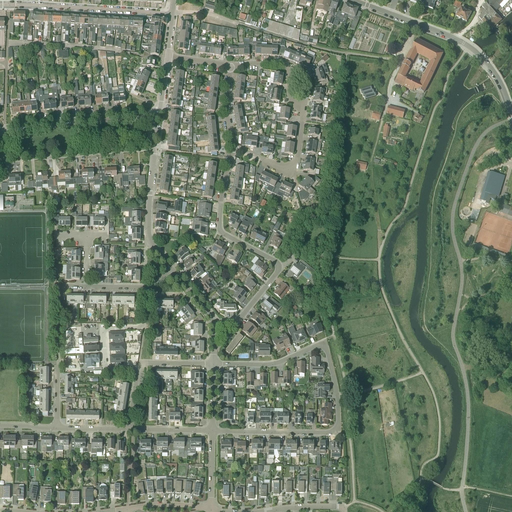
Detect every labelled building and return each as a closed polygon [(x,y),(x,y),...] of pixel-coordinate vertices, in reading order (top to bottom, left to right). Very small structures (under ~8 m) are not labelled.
[(319,0),(319,1),(316,10),(327,13),(327,11),(328,8),(329,5),(326,3),(327,0),(319,0)] [(332,0),(329,8),(332,9),(329,16),(333,17),(339,2),(332,0)] [(439,2),(439,0),(420,0),(420,1),(424,3),(425,2),(426,2),(424,6),(434,10),(433,9),(435,5),(431,4),(433,0),(436,2),(436,1),(439,2)] [(503,0),(490,0),(487,4),(486,4),(482,7),(483,8),(480,11),(483,14),(479,18),(490,31),(502,21),(494,11),(503,0)] [(214,11),(215,5),(206,2),(205,8),(214,11)] [(333,25),(336,26),(337,26),(339,22),(344,24),(345,24),(351,7),(344,4),(340,15),(337,14),(335,19),(333,25)] [(345,24),(348,15),(354,17),(357,9),(351,7),(345,24)] [(461,8),(457,17),(467,22),(471,14),(461,8)] [(13,18),(13,20),(9,20),(9,34),(13,34),(13,24),(14,23),(19,23),(19,13),(13,13),(13,17),(13,18)] [(23,35),(18,35),(18,37),(18,41),(27,41),(27,37),(28,23),(25,22),(25,17),(25,13),(19,13),(19,23),(24,24),(24,33),(23,33),(23,35)] [(245,24),(255,27),(256,23),(252,22),(253,17),(247,16),(245,24)] [(180,28),(189,29),(191,18),(185,17),(184,23),(182,23),(182,22),(181,22),(180,28)] [(359,19),(354,17),(353,20),(350,29),(354,30),(359,19)] [(269,21),(269,23),(268,27),(266,31),(298,41),(300,31),(269,21)] [(316,45),(318,37),(313,36),(313,38),(309,37),(308,43),(316,45)] [(204,54),(205,43),(206,41),(205,41),(205,38),(199,37),(199,39),(199,41),(198,41),(197,43),(196,49),(199,50),(198,53),(204,54)] [(249,43),(244,42),(243,42),(243,43),(243,48),(244,56),(249,56),(249,51),(252,51),(252,45),(252,43),(252,40),(249,40),(249,43)] [(443,53),(438,51),(433,48),(428,45),(423,42),(417,40),(412,50),(405,62),(404,65),(396,80),(395,82),(404,87),(412,91),(414,91),(415,88),(419,91),(424,93),(443,53)] [(261,55),(261,47),(261,43),(252,43),(252,45),(252,51),(255,52),(255,55),(261,55)] [(220,54),(224,54),(224,47),(224,45),(216,44),(216,47),(215,56),(220,56),(220,54)] [(277,54),(280,54),(280,53),(281,44),(272,44),(272,47),(271,56),(277,56),(277,54)] [(233,57),(232,48),(232,46),(227,46),(227,47),(224,47),(224,54),(227,54),(227,57),(233,57)] [(152,59),(153,56),(159,56),(159,52),(147,50),(147,52),(144,52),(144,54),(143,57),(152,59)] [(287,60),(291,52),(286,50),(284,55),(282,58),(287,60)] [(289,63),(292,64),(296,54),(291,52),(287,60),(290,61),(289,63)] [(296,54),(292,64),(294,65),(295,63),(297,64),(301,56),(296,54)] [(307,54),(306,58),(302,66),(308,68),(309,65),(312,66),(315,57),(307,54)] [(302,66),(306,58),(301,56),(297,64),(297,66),(299,67),(300,65),(302,66)] [(155,60),(152,60),(148,59),(142,58),(141,62),(144,62),(144,66),(140,65),(140,68),(144,69),(145,69),(145,66),(147,66),(154,67),(155,60)] [(328,73),(327,70),(325,65),(316,68),(317,70),(312,72),(314,78),(322,75),(328,73)] [(140,68),(138,73),(137,75),(141,77),(147,79),(150,74),(146,72),(144,71),(144,69),(140,68)] [(147,79),(141,77),(137,75),(135,80),(139,82),(145,85),(147,79)] [(316,84),(321,82),(322,85),(328,82),(326,77),(323,78),(322,75),(314,78),(316,84)] [(106,92),(101,93),(102,104),(108,103),(108,99),(107,95),(110,95),(109,85),(108,78),(105,78),(105,82),(106,92)] [(282,80),(274,79),(270,78),(270,84),(266,83),(266,86),(270,87),(276,87),(277,85),(281,86),(282,80)] [(145,85),(139,82),(135,80),(133,86),(143,90),(145,85)] [(83,94),(78,95),(77,81),(74,82),(74,88),(75,93),(75,100),(78,99),(79,107),(85,106),(84,95),(83,94)] [(112,95),(113,103),(119,102),(119,96),(118,95),(118,91),(112,91),(112,89),(111,84),(109,85),(110,95),(112,95)] [(133,86),(130,94),(137,96),(138,94),(141,95),(143,90),(133,86)] [(276,90),(276,87),(270,87),(269,89),(272,90),(272,95),(280,96),(281,91),(276,90)] [(321,87),(320,90),(314,90),(313,96),(323,97),(323,94),(326,94),(327,88),(321,87)] [(362,89),(364,100),(375,97),(373,87),(362,89)] [(56,109),(56,105),(56,103),(58,103),(57,95),(57,90),(56,88),(51,89),(52,96),(48,96),(50,110),(56,109)] [(92,91),(89,91),(87,93),(87,94),(87,95),(84,95),(85,106),(91,105),(91,101),(90,100),(93,100),(93,97),(92,91)] [(39,103),(43,102),(44,110),(50,110),(48,96),(42,96),(42,92),(38,92),(39,96),(39,103)] [(280,96),(272,95),(267,95),(266,103),(274,104),(274,101),(279,102),(280,96)] [(318,105),(324,106),(325,102),(327,102),(328,97),(323,97),(313,96),(313,101),(319,102),(318,105)] [(182,110),(183,102),(172,100),(171,106),(174,107),(174,109),(182,110)] [(276,108),(276,113),(289,115),(290,109),(285,109),(285,106),(274,104),(273,107),(276,108)] [(312,107),(311,113),(320,114),(321,111),(324,112),(324,106),(318,105),(318,108),(312,107)] [(372,119),(379,121),(381,114),(373,112),(372,119)] [(289,115),(276,113),(274,121),(277,122),(283,123),(283,120),(288,120),(289,115)] [(322,124),(323,118),(323,115),(320,114),(311,113),(310,119),(316,120),(316,123),(322,124)] [(413,121),(420,124),(423,117),(420,116),(419,116),(416,114),(415,117),(414,116),(413,117),(414,118),(413,121)] [(248,132),(247,123),(236,125),(237,131),(240,130),(240,133),(248,132)] [(292,124),(286,123),(285,126),(284,131),(287,131),(296,133),(296,127),(292,127),(292,124)] [(318,134),(318,130),(309,129),(308,135),(314,136),(313,139),(320,140),(321,134),(318,134)] [(296,133),(287,131),(286,137),(284,137),(283,140),(290,140),(290,138),(295,138),(296,133)] [(250,147),(252,138),(246,137),(247,135),(244,134),(243,141),(246,141),(245,146),(250,147)] [(259,143),(260,137),(257,136),(257,139),(252,138),(250,147),(256,148),(257,143),(259,143)] [(269,138),(260,137),(259,143),(262,143),(261,153),(266,154),(268,143),(269,138)] [(306,147),(320,149),(321,143),(322,143),(322,140),(320,140),(313,139),(313,142),(307,141),(306,147)] [(169,150),(177,151),(178,152),(179,148),(180,142),(175,142),(168,140),(167,146),(170,147),(169,150)] [(289,143),(290,140),(283,140),(283,142),(285,143),(285,148),(293,149),(294,144),(289,143)] [(275,150),(276,144),(268,143),(266,154),(272,155),(273,150),(275,150)] [(217,156),(217,152),(218,152),(217,146),(209,147),(209,148),(207,148),(207,153),(211,153),(211,156),(217,156)] [(319,151),(320,149),(306,147),(305,153),(312,154),(311,157),(317,157),(318,152),(319,151)] [(293,155),(293,149),(285,148),(284,154),(282,153),(281,156),(287,157),(288,154),(293,155)] [(305,159),(304,165),(313,166),(314,163),(317,163),(317,157),(311,157),(311,160),(305,159)] [(367,165),(357,162),(355,169),(365,171),(367,165)] [(313,166),(304,165),(303,170),(309,171),(309,174),(315,175),(316,169),(313,169),(313,166)] [(139,186),(145,185),(145,176),(140,177),(139,167),(133,168),(134,179),(134,181),(139,181),(139,186)] [(124,174),(122,174),(122,186),(129,186),(129,182),(134,181),(134,179),(133,168),(127,168),(128,174),(124,174)] [(110,169),(104,170),(104,173),(104,175),(99,175),(99,186),(100,188),(102,188),(102,182),(108,181),(107,177),(110,177),(110,169)] [(122,188),(122,186),(122,174),(117,175),(117,173),(116,173),(116,169),(110,169),(110,177),(113,176),(114,182),(116,182),(119,182),(119,185),(119,188),(122,188)] [(82,178),(76,179),(77,189),(79,189),(79,185),(88,184),(87,171),(81,171),(82,178)] [(94,184),(94,186),(99,186),(99,175),(93,175),(93,171),(87,171),(88,184),(94,184)] [(64,172),(58,173),(59,178),(53,178),(53,179),(53,191),(56,191),(56,183),(65,183),(64,172)] [(70,179),(70,176),(70,172),(64,172),(65,183),(65,189),(68,188),(69,188),(69,185),(74,185),(74,190),(77,189),(76,179),(70,179)] [(256,174),(255,181),(258,182),(259,180),(264,183),(268,175),(263,172),(260,177),(256,174)] [(485,206),(486,202),(488,198),(495,200),(496,196),(498,197),(504,177),(488,172),(480,200),(477,199),(475,203),(485,206)] [(42,187),(42,185),(41,174),(35,174),(36,178),(36,181),(32,181),(32,188),(42,187)] [(266,190),(266,191),(273,177),(268,175),(264,183),(262,185),(267,188),(266,190)] [(271,193),(274,194),(278,185),(276,184),(278,180),(273,177),(266,191),(271,193)] [(314,187),(318,183),(313,179),(311,181),(307,177),(303,182),(310,188),(312,185),(314,187)] [(282,198),(284,192),(288,184),(283,182),(281,187),(278,185),(274,194),(282,198)] [(310,188),(303,182),(299,186),(303,190),(301,192),(298,193),(301,201),(305,200),(309,195),(313,195),(315,192),(310,188)] [(293,187),(288,184),(284,192),(289,195),(288,197),(291,198),(293,192),(291,191),(293,187)] [(238,196),(230,195),(230,201),(232,201),(232,205),(242,206),(243,197),(238,196)] [(0,208),(2,209),(2,208),(13,207),(13,198),(5,198),(5,204),(4,204),(3,204),(2,204),(2,198),(0,198),(0,208)] [(207,205),(208,202),(200,201),(200,204),(201,205),(201,209),(199,209),(198,217),(209,218),(210,210),(209,210),(210,205),(207,205)] [(187,203),(186,203),(175,202),(174,209),(166,208),(167,205),(158,204),(157,210),(171,212),(176,213),(185,214),(186,207),(187,203)] [(511,208),(499,203),(496,211),(511,216),(511,208)] [(137,213),(138,209),(122,207),(122,212),(128,212),(128,218),(140,218),(140,213),(137,213)] [(54,214),(54,223),(54,226),(64,227),(64,218),(64,214),(54,214)] [(170,222),(168,222),(168,216),(156,214),(155,220),(161,221),(161,224),(165,225),(169,225),(170,222)] [(241,221),(243,218),(242,217),(241,216),(240,216),(239,218),(231,214),(228,218),(230,219),(228,223),(232,225),(230,227),(236,230),(241,221)] [(87,217),(87,219),(81,218),(81,227),(87,227),(87,224),(90,224),(90,215),(87,215),(87,217)] [(93,227),(98,227),(99,219),(93,219),(93,218),(93,215),(90,215),(90,224),(93,224),(93,227)] [(99,219),(98,227),(104,227),(104,220),(108,220),(109,215),(99,215),(99,219)] [(249,232),(254,224),(256,219),(253,217),(251,220),(244,216),(241,221),(243,222),(238,232),(244,235),(246,230),(249,232)] [(137,227),(137,224),(140,224),(140,218),(128,218),(125,218),(125,227),(131,227),(137,227)] [(205,231),(206,229),(207,229),(208,224),(203,223),(203,220),(194,219),(192,234),(193,235),(193,236),(197,236),(197,235),(206,236),(207,232),(205,231)] [(160,233),(166,234),(167,231),(164,231),(165,225),(161,224),(155,223),(154,229),(160,230),(160,233)] [(251,235),(250,238),(257,242),(258,241),(263,244),(268,235),(261,232),(260,234),(256,232),(258,227),(254,225),(251,231),(253,232),(251,235)] [(132,230),(132,235),(140,235),(140,230),(137,230),(137,227),(131,227),(131,230),(132,230)] [(284,239),(275,234),(271,242),(272,243),(270,246),(277,249),(281,241),(282,242),(284,239)] [(216,266),(219,269),(225,258),(222,256),(227,248),(221,245),(222,243),(218,241),(216,245),(215,245),(212,249),(216,251),(215,253),(218,254),(216,258),(217,265),(216,266)] [(109,249),(109,246),(95,246),(98,246),(98,249),(95,249),(94,255),(108,255),(108,249),(109,249)] [(184,248),(176,254),(175,255),(177,259),(178,258),(179,260),(178,260),(178,261),(180,259),(182,261),(189,255),(188,253),(184,248)] [(77,249),(68,249),(66,249),(66,252),(71,252),(71,257),(80,257),(80,252),(77,252),(77,249)] [(131,254),(131,259),(140,260),(140,254),(137,254),(137,251),(128,251),(128,254),(131,254)] [(230,252),(227,259),(237,264),(241,255),(235,251),(233,254),(230,252)] [(94,255),(94,260),(97,260),(97,263),(108,263),(108,255),(94,255)] [(193,264),(194,262),(196,264),(201,261),(199,258),(196,261),(192,256),(182,264),(186,269),(193,264)] [(80,257),(71,257),(68,257),(68,263),(66,263),(66,266),(77,266),(77,263),(80,263),(80,257)] [(140,260),(131,259),(126,259),(126,265),(128,265),(128,268),(137,268),(137,265),(140,265),(140,260)] [(261,279),(264,275),(266,272),(265,271),(268,268),(258,260),(254,265),(257,267),(253,272),(261,279)] [(296,278),(305,268),(311,273),(314,271),(307,265),(302,261),(300,263),(299,263),(296,266),(294,265),(285,276),(287,278),(286,280),(287,282),(289,280),(290,280),(292,277),(292,278),(293,276),(296,278)] [(94,272),(103,272),(108,272),(108,263),(97,263),(97,266),(94,266),(94,272)] [(63,274),(68,274),(79,275),(80,269),(77,269),(77,266),(66,266),(63,266),(63,274)] [(189,273),(193,278),(196,277),(197,279),(204,273),(199,266),(196,268),(189,273)] [(127,276),(131,277),(139,277),(140,271),(137,271),(137,268),(128,268),(127,276)] [(213,281),(213,280),(208,274),(201,280),(203,283),(200,285),(204,291),(206,295),(214,289),(210,284),(213,281)] [(257,282),(250,277),(245,282),(246,283),(244,286),(251,292),(256,286),(252,283),(254,281),(257,283),(257,282)] [(281,299),(288,290),(290,292),(294,289),(286,283),(284,285),(282,284),(274,294),(281,299)] [(243,297),(246,294),(237,286),(233,290),(236,293),(233,298),(241,304),(245,299),(243,297)] [(72,304),(72,295),(67,295),(66,302),(63,302),(63,304),(72,304)] [(78,304),(86,304),(86,302),(83,302),(83,296),(78,296),(78,304)] [(95,309),(95,304),(95,296),(89,296),(89,302),(86,302),(86,304),(86,309),(95,309)] [(106,296),(100,296),(100,304),(109,305),(109,302),(106,302),(106,296)] [(112,302),(109,302),(109,305),(117,305),(118,296),(112,296),(112,302)] [(134,303),(134,296),(129,296),(128,305),(137,305),(137,303),(134,303)] [(261,311),(264,313),(266,311),(268,313),(272,308),(276,311),(280,306),(271,298),(267,303),(265,302),(261,307),(263,309),(261,311)] [(153,309),(162,309),(162,300),(156,300),(156,307),(153,306),(153,309)] [(168,300),(167,309),(173,309),(173,306),(176,306),(176,304),(173,304),(173,300),(168,300)] [(234,306),(226,306),(226,303),(217,302),(216,307),(219,308),(219,311),(226,311),(226,312),(234,312),(234,306)] [(184,316),(190,310),(187,306),(184,308),(180,303),(176,310),(178,313),(180,311),(184,316)] [(293,313),(297,309),(299,307),(296,304),(290,309),(293,313)] [(190,310),(184,316),(181,318),(186,325),(193,319),(192,317),(194,315),(190,310)] [(251,319),(260,326),(266,318),(259,313),(258,315),(255,313),(251,319)] [(198,322),(192,322),(192,325),(190,325),(190,331),(193,331),(202,331),(202,325),(198,325),(198,322)] [(248,323),(241,330),(250,337),(256,330),(248,323)] [(309,336),(312,335),(313,337),(315,336),(322,332),(321,329),(322,328),(320,324),(311,328),(311,327),(306,330),(309,336)] [(288,330),(289,332),(290,335),(293,334),(294,335),(298,343),(306,339),(302,331),(296,334),(293,327),(288,330)] [(190,339),(199,339),(199,336),(202,336),(202,331),(193,331),(190,331),(190,336),(190,339)] [(109,340),(125,339),(124,332),(109,332),(109,340)] [(229,355),(229,356),(243,338),(238,334),(224,352),(225,351),(229,355)] [(291,346),(285,335),(281,337),(282,339),(278,341),(277,339),(272,341),(278,352),(284,350),(283,348),(286,347),(287,348),(291,346)] [(192,348),(195,348),(203,348),(203,342),(199,342),(199,339),(190,339),(190,342),(192,342),(192,348)] [(125,352),(125,343),(110,344),(110,353),(125,352)] [(152,347),(152,349),(155,349),(155,356),(161,356),(161,347),(160,347),(160,345),(156,345),(156,347),(152,347)] [(265,345),(255,345),(255,352),(258,352),(258,356),(262,356),(262,355),(269,355),(269,346),(265,346),(265,345)] [(172,347),(172,356),(177,356),(178,350),(181,350),(181,348),(172,347)] [(99,355),(85,356),(85,365),(99,364),(99,355)] [(126,363),(125,355),(110,355),(110,363),(126,363)] [(312,358),(312,365),(311,365),(311,373),(317,373),(317,376),(322,377),(323,377),(323,374),(324,374),(324,365),(319,365),(319,358),(310,358),(312,358)] [(299,374),(304,374),(304,362),(297,362),(297,370),(294,370),(294,376),(299,377),(299,374)] [(40,365),(40,374),(48,374),(48,368),(42,368),(42,365),(40,365)] [(161,383),(161,380),(161,371),(155,371),(155,374),(152,374),(152,383),(161,383)] [(172,371),(172,380),(180,380),(180,378),(177,378),(177,371),(172,371)] [(200,371),(191,371),(191,380),(194,380),(203,380),(203,374),(200,374),(200,371)] [(223,380),(232,381),(235,381),(236,372),(228,372),(228,375),(223,375),(223,380)] [(280,378),(280,385),(290,385),(290,372),(283,372),(283,378),(280,378)] [(271,384),(280,385),(280,378),(277,378),(277,373),(271,373),(271,384)] [(247,387),(256,387),(257,380),(254,380),(254,374),(247,374),(247,387)] [(259,374),(259,380),(257,380),(256,387),(256,389),(259,389),(260,386),(266,386),(266,374),(259,374)] [(74,375),(71,375),(71,378),(65,378),(65,383),(73,383),(74,375)] [(48,379),(40,379),(40,388),(42,388),(42,385),(48,385),(48,379)] [(191,385),(188,385),(188,388),(200,388),(200,385),(203,385),(203,380),(194,380),(191,380),(191,385)] [(228,386),(228,389),(235,389),(235,386),(232,386),(232,381),(223,380),(223,386),(228,386)] [(121,381),(119,389),(128,390),(129,385),(122,384),(123,381),(121,381)] [(314,391),(314,399),(326,399),(326,392),(329,392),(329,386),(324,386),(324,382),(317,383),(317,391),(314,391)] [(39,397),(48,397),(48,391),(42,391),(42,388),(40,388),(39,397)] [(200,388),(188,388),(190,393),(190,397),(194,397),(203,397),(203,391),(200,391),(200,388)] [(71,395),(71,398),(73,398),(73,389),(65,389),(65,394),(71,395)] [(235,389),(228,389),(228,393),(223,393),(223,398),(232,398),(232,393),(235,393),(235,389)] [(157,396),(155,396),(155,399),(149,399),(149,405),(157,405),(157,396)] [(190,397),(194,397),(194,402),(190,402),(190,405),(199,405),(199,402),(203,402),(203,397),(194,397),(190,397)] [(235,398),(232,398),(223,398),(223,403),(228,403),(228,407),(235,407),(235,398)] [(324,410),(320,410),(320,425),(328,425),(328,420),(331,420),(331,404),(324,404),(324,410)] [(124,412),(125,407),(117,405),(115,414),(123,415),(124,412)] [(194,414),(202,414),(202,408),(199,408),(199,405),(190,405),(190,408),(194,408),(194,414)] [(48,413),(48,408),(39,407),(39,416),(41,416),(41,413),(48,413)] [(223,416),(235,416),(235,407),(228,407),(228,410),(223,410),(223,416)] [(169,422),(174,422),(174,409),(168,409),(166,409),(166,420),(169,420),(169,422)] [(183,419),(183,414),(183,410),(180,410),(180,409),(174,409),(174,422),(180,422),(180,419),(183,419)] [(253,424),(253,414),(250,414),(250,412),(247,412),(248,409),(244,409),(244,418),(247,418),(247,424),(253,424)] [(265,424),(265,409),(259,409),(259,412),(256,412),(256,418),(259,419),(259,424),(265,424)] [(274,409),(265,409),(265,424),(271,424),(271,419),(274,419),(274,409)] [(283,409),(274,409),(274,419),(277,419),(277,424),(282,424),(283,409)] [(284,409),(283,409),(282,424),(288,424),(288,419),(291,419),(291,412),(288,412),(284,409)] [(312,425),(312,419),(315,419),(315,410),(309,410),(308,410),(307,411),(306,412),(306,413),(306,415),(306,425),(312,425)] [(297,413),(291,412),(291,419),(294,419),(294,424),(300,425),(301,415),(297,415),(297,413)] [(202,414),(194,414),(190,414),(190,419),(190,422),(199,423),(199,420),(202,420),(202,414)] [(157,416),(149,416),(148,421),(155,421),(155,424),(157,425),(157,416)] [(235,425),(235,416),(223,416),(223,421),(228,421),(227,424),(235,425)] [(0,442),(0,449),(4,449),(4,447),(9,447),(9,437),(3,437),(3,442),(0,442)] [(9,437),(9,447),(15,447),(15,449),(18,449),(18,443),(15,443),(15,437),(9,437)] [(18,443),(18,449),(22,449),(22,447),(27,447),(27,437),(22,437),(21,443),(18,443)] [(33,437),(27,437),(27,447),(33,447),(33,449),(36,449),(36,443),(33,443),(33,437)] [(37,442),(37,451),(41,451),(41,452),(46,453),(46,446),(46,438),(41,437),(41,442),(37,442)] [(46,438),(46,446),(51,446),(51,451),(54,451),(55,442),(51,442),(52,438),(46,438)] [(63,451),(63,447),(63,438),(58,438),(57,443),(55,442),(54,451),(57,451),(57,450),(63,451)] [(71,454),(71,447),(71,445),(68,445),(68,438),(63,438),(63,447),(68,447),(68,459),(71,459),(71,454)] [(153,453),(162,453),(162,439),(157,439),(156,446),(154,446),(153,453)] [(162,439),(162,453),(167,454),(167,452),(170,452),(170,444),(167,444),(167,439),(162,439)] [(173,444),(170,444),(170,452),(173,452),(173,448),(179,448),(179,440),(173,439),(173,444)] [(71,445),(71,447),(71,454),(74,454),(75,449),(80,449),(80,440),(74,440),(74,445),(71,445)] [(88,453),(88,448),(88,445),(85,445),(85,440),(80,440),(80,449),(82,449),(82,452),(88,452),(88,453)] [(88,445),(88,448),(88,453),(91,453),(91,454),(96,454),(96,453),(97,440),(91,440),(91,445),(88,445)] [(102,445),(102,440),(97,440),(96,453),(102,453),(102,448),(105,448),(105,445),(102,445)] [(117,452),(117,446),(114,446),(114,441),(108,440),(108,445),(107,445),(106,449),(107,449),(107,450),(111,450),(111,452),(117,452)] [(145,441),(144,441),(144,440),(141,440),(141,441),(140,441),(140,446),(137,446),(137,453),(140,453),(145,454),(145,441)] [(151,441),(149,441),(149,440),(147,440),(147,441),(145,441),(145,454),(150,454),(150,453),(153,453),(154,446),(151,446),(151,441)] [(179,448),(178,458),(187,458),(187,454),(187,444),(184,444),(184,440),(179,440),(179,448)] [(190,445),(187,444),(187,454),(195,454),(195,449),(195,440),(190,440),(190,445)] [(201,449),(201,452),(204,452),(204,445),(201,445),(201,440),(195,440),(195,449),(201,449)] [(231,440),(224,440),(221,440),(221,452),(227,452),(227,455),(232,455),(232,450),(230,450),(230,449),(231,449),(231,440)] [(245,452),(245,443),(240,443),(240,442),(238,442),(238,440),(233,440),(233,447),(237,447),(237,453),(243,453),(243,452),(245,452)] [(248,454),(257,454),(257,450),(257,441),(251,441),(251,447),(248,447),(248,454)] [(259,454),(262,453),(265,453),(265,447),(262,447),(263,441),(257,441),(257,450),(259,450),(259,454)] [(268,454),(268,456),(274,456),(274,451),(274,441),(268,441),(268,447),(265,447),(265,453),(268,454)] [(274,441),(274,451),(277,451),(279,457),(282,457),(282,447),(279,447),(280,441),(274,441)] [(291,454),(291,451),(291,441),(285,441),(285,447),(282,447),(282,457),(285,457),(285,454),(291,454)] [(291,441),(291,451),(291,454),(296,454),(296,456),(299,456),(299,454),(299,448),(296,448),(297,441),(291,441)] [(299,448),(299,454),(302,454),(302,451),(308,451),(308,441),(302,441),(302,448),(299,448)] [(316,457),(316,454),(316,448),(313,448),(314,442),(308,441),(308,451),(308,454),(311,454),(311,455),(312,455),(312,456),(312,457),(316,457)] [(316,448),(316,454),(316,457),(319,457),(319,454),(325,455),(325,451),(325,442),(319,442),(319,448),(316,448)] [(331,454),(340,454),(340,442),(331,442),(331,454)] [(120,452),(120,455),(126,455),(126,448),(123,448),(123,443),(117,443),(117,446),(117,452),(120,452)] [(332,475),(332,478),(332,491),(335,492),(335,496),(341,496),(341,492),(343,492),(343,488),(341,488),(341,484),(338,484),(338,479),(340,475),(332,475)] [(307,490),(307,477),(302,477),(302,482),(298,482),(298,485),(297,485),(296,490),(298,490),(298,494),(304,494),(304,489),(307,490)] [(332,491),(332,478),(322,478),(322,484),(323,484),(323,487),(322,487),(321,492),(323,492),(323,496),(329,496),(329,491),(332,491)] [(153,488),(156,488),(156,482),(156,479),(149,480),(150,483),(146,483),(147,489),(147,495),(149,495),(152,495),(152,494),(153,494),(153,488)] [(162,488),(166,487),(166,482),(166,479),(159,479),(160,482),(156,482),(156,488),(157,494),(158,494),(161,494),(162,494),(162,488)] [(172,488),(175,488),(176,482),(176,479),(169,479),(169,482),(166,482),(166,487),(166,494),(167,493),(167,494),(170,494),(172,494),(172,488)] [(181,488),(185,488),(186,483),(186,480),(176,479),(176,482),(175,488),(175,494),(176,494),(179,494),(181,494),(181,488)] [(196,482),(195,484),(194,490),(193,496),(194,496),(197,497),(197,496),(199,497),(201,486),(202,486),(203,483),(203,479),(200,479),(199,482),(196,482)] [(136,485),(137,488),(136,488),(136,492),(138,492),(138,496),(140,496),(143,496),(143,495),(144,495),(143,489),(147,489),(146,483),(146,480),(139,481),(140,484),(136,485)] [(295,490),(295,480),(289,480),(289,482),(285,482),(285,485),(284,485),(284,490),(285,490),(285,494),(291,494),(291,490),(295,490)] [(320,490),(320,480),(314,480),(314,483),(311,483),(311,486),(309,486),(309,491),(310,491),(310,494),(316,494),(316,490),(320,490)] [(195,484),(196,482),(196,481),(189,481),(189,483),(186,483),(185,488),(184,494),(185,495),(188,495),(190,495),(190,489),(194,490),(195,484)] [(282,491),(282,481),(277,481),(276,484),(273,484),(273,487),(271,487),(271,492),(273,492),(273,495),(279,495),(279,491),(282,491)] [(257,496),(257,483),(251,483),(251,489),(248,489),(248,492),(246,492),(246,497),(248,497),(248,500),(254,500),(254,496),(257,496)] [(107,489),(99,489),(99,484),(96,484),(96,496),(99,496),(99,501),(107,501),(107,496),(108,495),(107,492),(107,489)] [(223,486),(223,490),(221,490),(221,494),(223,494),(223,498),(228,498),(229,494),(232,494),(232,484),(226,484),(226,486),(223,486)] [(269,494),(270,484),(264,484),(264,486),(260,486),(260,489),(259,489),(259,494),(260,494),(260,498),(266,498),(266,494),(269,494)] [(5,486),(0,486),(0,499),(9,499),(10,485),(5,485),(5,486)] [(19,485),(13,485),(13,496),(16,496),(16,497),(18,497),(18,501),(23,501),(24,489),(19,489),(19,485)] [(119,499),(120,485),(110,485),(110,499),(119,499)] [(26,497),(30,498),(29,502),(35,503),(36,500),(38,500),(38,486),(29,486),(30,489),(29,489),(29,492),(27,492),(26,497)] [(244,497),(244,488),(239,487),(239,490),(235,490),(235,493),(234,493),(234,498),(235,498),(235,502),(241,502),(241,497),(244,497)] [(51,503),(51,499),(51,491),(47,491),(47,488),(41,488),(40,501),(44,501),(44,503),(51,503)] [(93,503),(93,488),(82,488),(82,500),(87,500),(87,503),(93,503)] [(61,492),(54,492),(54,504),(65,505),(65,496),(61,496),(61,492)] [(79,505),(79,496),(74,496),(74,492),(68,492),(68,505),(79,505)]
